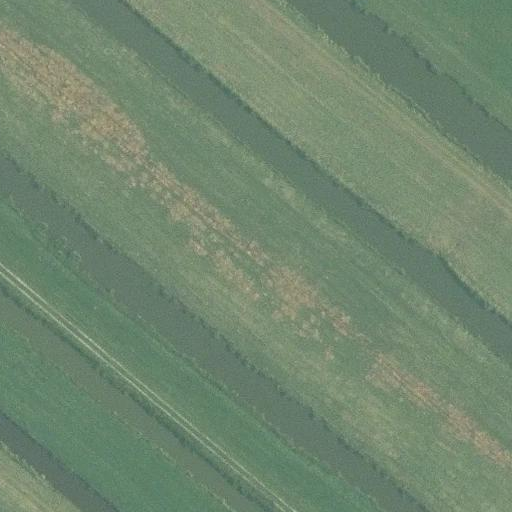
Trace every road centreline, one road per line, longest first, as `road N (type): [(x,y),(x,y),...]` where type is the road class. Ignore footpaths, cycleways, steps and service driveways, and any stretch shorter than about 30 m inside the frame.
road 1 (track): [(289,511),(0,272)]
road 2 (track): [(511,212),(254,0)]
